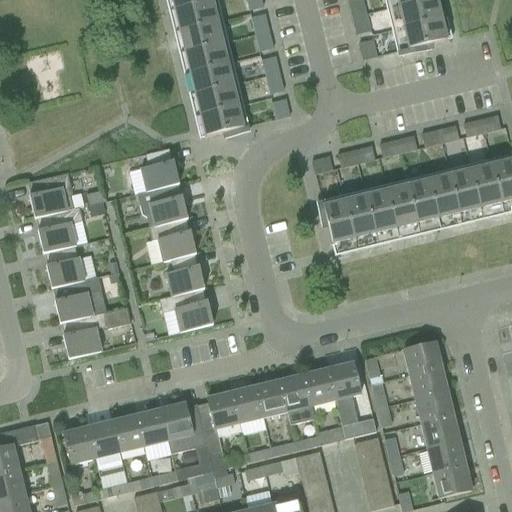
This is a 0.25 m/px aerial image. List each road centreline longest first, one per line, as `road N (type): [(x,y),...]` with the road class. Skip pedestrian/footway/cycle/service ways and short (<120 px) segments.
road 1 (residential): [(283,338),(272,326),(244,187),(251,166),(306,139),(328,107)]
road 2 (unclassified): [(510,511),(459,303)]
road 3 (unclassified): [(91,399),(258,361),(283,338)]
road 4 (unclassified): [(283,338),(459,303)]
road 5 (residential): [(328,107),(354,108),(485,76)]
